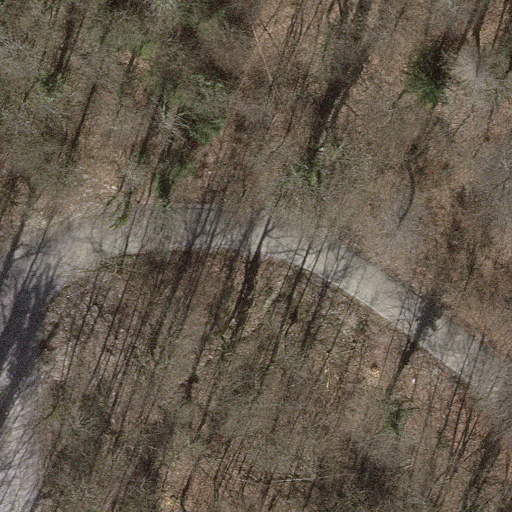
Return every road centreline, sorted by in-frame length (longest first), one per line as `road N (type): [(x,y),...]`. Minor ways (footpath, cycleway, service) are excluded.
road 1 (track): [(511,410),(446,342),(335,262),(212,234),(51,249),(0,265)]
road 2 (track): [(30,511),(51,249)]
